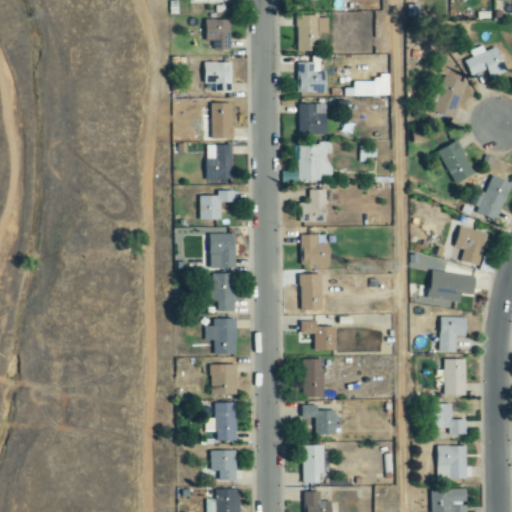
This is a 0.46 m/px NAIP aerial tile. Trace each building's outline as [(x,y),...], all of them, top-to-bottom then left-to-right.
[(296,52),(318,51),(318,34),(327,34),(327,16),(295,17),(296,52)] [(212,51),(229,50),(228,20),(204,20),(205,40),(212,40),(212,51)] [(468,51),(471,58),(463,61),(469,76),(485,70),(488,79),(506,72),(496,47),(484,52),(482,46),(468,51)] [(295,94),(325,93),(325,72),(319,72),(318,56),(311,57),(311,62),(295,63),(295,94)] [(230,62),(203,63),(203,84),(213,84),(214,94),(230,93),(230,62)] [(352,81),(352,90),(346,90),(346,96),(388,96),(388,75),(378,75),(378,81),(352,81)] [(463,82),(443,76),(432,112),(453,118),(463,82)] [(232,103),(210,103),(209,140),(231,140),(232,103)] [(313,104),(296,105),(297,136),(326,135),(325,115),(313,115),(313,104)] [(453,184),(472,175),(457,141),(437,150),(453,184)] [(295,182),(329,181),(328,154),(330,154),(330,144),(295,145),(295,182)] [(230,146),(204,146),(205,181),(230,180),(230,146)] [(509,182),(490,176),(484,193),(473,189),(468,204),(477,207),(474,214),(496,221),(509,182)] [(297,204),(297,223),(325,222),(324,190),(307,191),(307,203),(297,204)] [(198,221),(220,220),(219,203),(233,203),(232,191),(214,192),(215,196),(198,196),(198,221)] [(459,262),(477,266),(485,233),(458,227),(453,248),(462,250),(459,262)] [(207,235),(209,269),(234,268),(233,234),(207,235)] [(328,244),(315,244),(315,235),(298,235),(298,266),(328,266),(328,244)] [(459,303),(460,294),(473,295),(475,277),(430,272),(427,300),(459,303)] [(216,312),(233,312),(232,274),(210,274),(211,302),(216,302),(216,312)] [(320,274),(298,275),(299,311),(321,310),(320,274)] [(235,355),(234,318),(212,319),(213,355),(235,355)] [(437,352),(454,352),(455,337),(464,337),(465,318),(438,318),(437,352)] [(313,351),(335,351),(334,327),(315,327),(315,322),(299,322),(299,335),(312,334),(313,351)] [(301,360),(302,398),(322,398),(322,359),(301,360)] [(443,396),(465,396),(464,359),(442,360),(443,396)] [(209,395),(235,395),(235,364),(209,365),(209,395)] [(216,442),(235,441),(235,403),(213,403),(213,419),(206,419),(206,432),(215,432),(216,442)] [(314,419),(313,435),(334,436),(335,405),(300,404),(300,418),(314,419)] [(464,420),(450,420),(450,404),(432,404),(432,429),(447,428),(448,435),(465,435),(464,420)] [(322,475),(323,446),(301,446),(301,484),(318,485),(319,475),(322,475)] [(465,446),(435,447),(436,480),(466,480),(465,446)] [(235,451),(209,451),(210,472),(218,472),(218,481),(235,481),(235,451)] [(238,511),(238,490),(214,490),(214,500),(205,500),(205,511),(238,511)] [(430,491),(430,511),(465,511),(465,505),(466,505),(466,490),(430,491)] [(319,492),(302,493),(302,511),(330,511),(330,501),(319,502),(319,492)]
